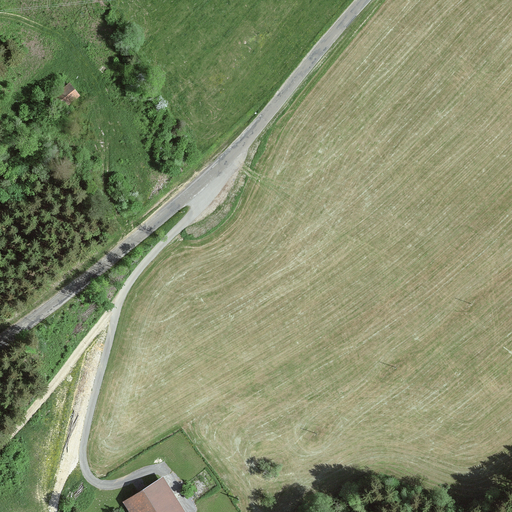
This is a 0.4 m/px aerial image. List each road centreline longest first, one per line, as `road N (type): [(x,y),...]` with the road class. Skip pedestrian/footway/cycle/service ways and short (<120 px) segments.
road 1 (tertiary): [(0,341),(214,169),(363,0)]
road 2 (track): [(114,317),(0,441)]
